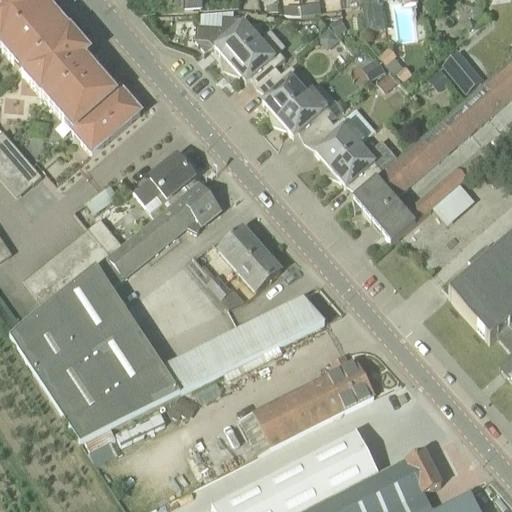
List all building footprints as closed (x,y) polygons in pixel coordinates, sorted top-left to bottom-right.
[(125,132),(140,118),(120,95),(119,96),(88,60),(89,59),(70,37),(69,38),(47,13),(48,12),(37,0),(7,0),(0,7),(0,53),(0,54),(22,78),(20,79),(40,102),(41,101),(91,161),(125,132)] [(155,0),(155,14),(184,15),(184,0),(155,0)] [(417,7),(415,0),(404,0),(406,8),(417,7)] [(385,32),(383,13),(381,3),(361,6),(365,35),(385,32)] [(278,17),(277,7),(267,9),(268,18),(278,17)] [(314,8),(299,9),(300,21),(315,20),(314,8)] [(297,10),(284,10),(284,19),(297,20),(297,10)] [(482,21),(480,11),(472,12),(474,22),(482,21)] [(224,75),(259,45),(239,23),(222,22),(221,33),(196,31),(195,46),(208,47),(220,60),(224,75)] [(339,23),(330,28),(337,40),(346,34),(339,23)] [(327,55),(339,45),(329,33),(317,43),(327,55)] [(239,81),(245,89),(250,84),(258,93),(278,76),(275,73),(285,64),(279,57),(285,53),(270,36),(259,45),(224,75),(224,76),(239,81)] [(448,48),(446,36),(441,37),(430,39),(432,51),(443,49),(448,48)] [(396,62),(388,53),(378,62),(394,80),(395,79),(402,88),(412,79),(404,71),(402,72),(394,63),(396,62)] [(458,56),(440,72),(466,101),(484,85),(458,56)] [(361,73),(370,87),(385,78),(376,63),(361,73)] [(511,102),(511,64),(504,72),(397,164),(397,165),(357,200),(351,206),(390,251),(495,160),(485,150),(405,219),(395,207),(511,102)] [(297,78),(291,71),(281,80),(278,76),(258,93),(266,102),(261,107),(268,114),(271,129),(272,130),(306,100),(291,83),(297,78)] [(439,75),(428,85),(438,97),(450,87),(439,75)] [(385,98),(397,88),(389,78),(377,89),(385,98)] [(287,136),(293,143),(298,139),(306,148),(330,127),(328,123),(333,119),(312,95),(306,100),(272,130),(287,136)] [(314,157),(320,165),(324,180),(359,150),(364,145),(343,122),(333,130),(330,127),(306,148),(314,157)] [(0,152),(32,189),(40,182),(2,138),(0,139),(0,152)] [(397,164),(381,146),(367,159),(359,150),(324,180),(325,181),(339,186),(345,193),(349,191),(357,200),(397,165),(397,164)] [(199,190),(177,163),(133,198),(154,224),(155,225),(199,190)] [(304,304),(286,313),(163,373),(110,293),(186,232),(198,239),(202,231),(220,217),(199,190),(155,225),(154,224),(121,251),(122,252),(109,262),(44,314),(9,342),(79,449),(83,447),(88,457),(98,453),(93,442),(180,399),(303,339),(325,329),(304,304)] [(109,262),(122,252),(121,251),(101,227),(99,225),(97,227),(88,234),(102,251),(109,262)] [(243,235),(218,256),(237,278),(261,256),(243,235)] [(511,245),(458,293),(450,284),(441,293),(448,301),(448,302),(489,349),(497,343),(511,360),(511,362),(499,374),(511,388),(511,245)] [(109,262),(102,251),(36,304),(44,314),(109,262)] [(475,271),(490,258),(484,251),(469,265),(475,271)] [(256,299),(280,278),(261,256),(237,278),(256,299)] [(213,298),(224,289),(217,281),(206,290),(213,298)] [(231,297),(224,289),(213,298),(220,307),(231,297)] [(282,359),(278,351),(263,359),(264,360),(238,373),(241,379),(282,359)] [(258,463),(362,409),(373,403),(355,367),(348,371),(344,362),(331,368),(335,377),(240,427),(258,463)] [(180,401),(172,415),(189,424),(197,411),(180,401)] [(160,419),(116,441),(121,452),(165,430),(160,419)] [(400,511),(441,491),(423,458),(378,481),(356,438),(213,511),(400,511)] [(467,511),(462,502),(443,511),(467,511)]
